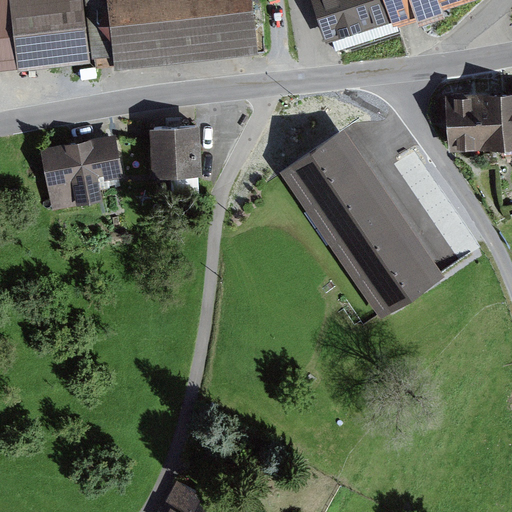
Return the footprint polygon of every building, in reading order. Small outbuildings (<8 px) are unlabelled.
[(0,0),(0,63),(93,53),(87,0),(0,0)] [(112,0),(120,63),(261,47),(255,0),(112,0)] [(484,1),(483,0),(319,0),(334,47),(484,1)] [(511,89),(446,94),(449,148),(511,144),(511,89)] [(201,122),(153,122),(154,175),(202,174),(201,122)] [(123,175),(115,134),(43,149),(51,186),(73,182),(75,194),(100,189),(98,180),(123,175)] [(387,308),(440,275),(342,134),(293,165),(387,308)] [(230,511),(176,480),(157,511),(230,511)]
